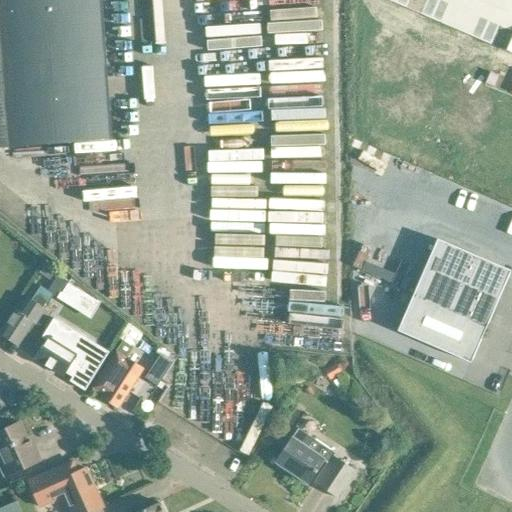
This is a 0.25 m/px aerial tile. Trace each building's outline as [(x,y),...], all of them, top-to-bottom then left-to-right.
[(0,0),(0,148),(15,147),(112,140),(105,52),(101,0),(0,0)] [(289,104),(322,104),(320,47),(287,48),(289,104)] [(511,59),(510,59),(489,102),(511,112),(511,59)] [(437,239),(397,331),(470,363),(510,271),(437,239)] [(35,324),(64,280),(57,275),(47,291),(39,286),(21,312),(17,309),(0,334),(17,345),(32,322),(35,324)] [(46,341),(35,358),(62,375),(63,374),(64,372),(72,377),(69,381),(84,391),(108,353),(53,319),(41,338),(46,341)] [(123,340),(103,371),(92,388),(103,395),(100,398),(117,409),(144,367),(127,356),(133,347),(123,340)] [(157,385),(172,362),(160,354),(145,377),(157,385)] [(336,363),(325,369),(331,378),(341,372),(336,363)] [(19,422),(1,431),(0,431),(0,456),(3,463),(0,464),(0,467),(4,478),(41,461),(35,448),(32,449),(19,422)] [(314,483),(339,499),(356,472),(333,457),(335,453),(298,428),(276,462),(308,483),(323,461),(327,464),(314,483)] [(85,468),(78,471),(73,460),(27,481),(38,506),(62,495),(69,511),(92,511),(103,507),(85,468)] [(163,511),(159,502),(137,511),(163,511)] [(0,511),(20,511),(16,503),(0,509),(0,511)]
